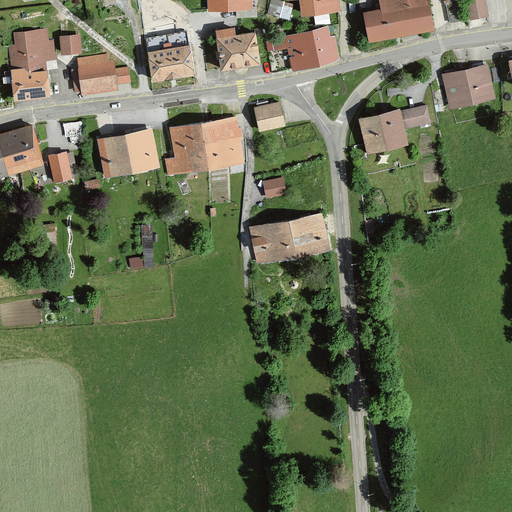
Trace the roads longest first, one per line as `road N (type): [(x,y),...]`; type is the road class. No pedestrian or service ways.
road 1 (tertiary): [(0,123),(290,80)]
road 2 (tertiary): [(353,352),(335,138)]
road 3 (unclassified): [(353,352),(389,499),(406,511)]
road 4 (tertiary): [(365,511),(353,352)]
road 5 (tertiary): [(290,80),(413,51)]
